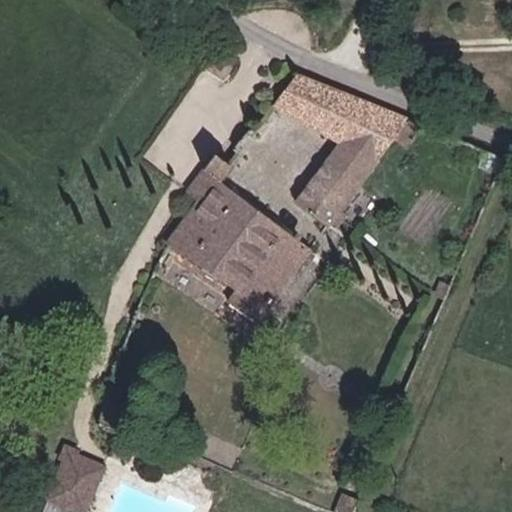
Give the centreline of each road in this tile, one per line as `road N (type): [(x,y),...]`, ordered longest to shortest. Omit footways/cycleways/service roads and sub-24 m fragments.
road 1 (unclassified): [(346,74),(511,142)]
road 2 (residential): [(346,74),(265,37),(214,0)]
